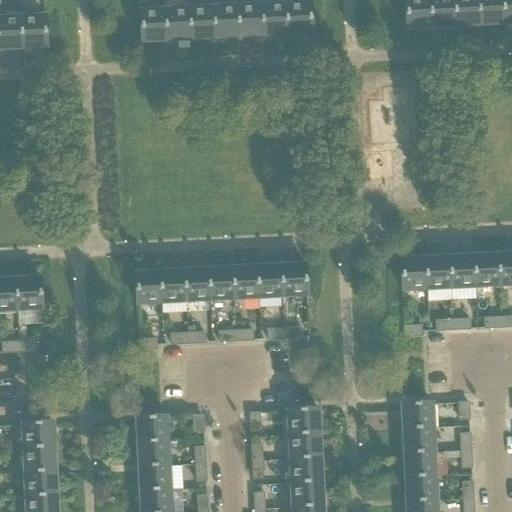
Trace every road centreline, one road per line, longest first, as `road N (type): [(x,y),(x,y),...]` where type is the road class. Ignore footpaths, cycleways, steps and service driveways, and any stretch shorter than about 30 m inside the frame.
road 1 (residential): [(502,511),(495,349)]
road 2 (residential): [(233,511),(229,367)]
